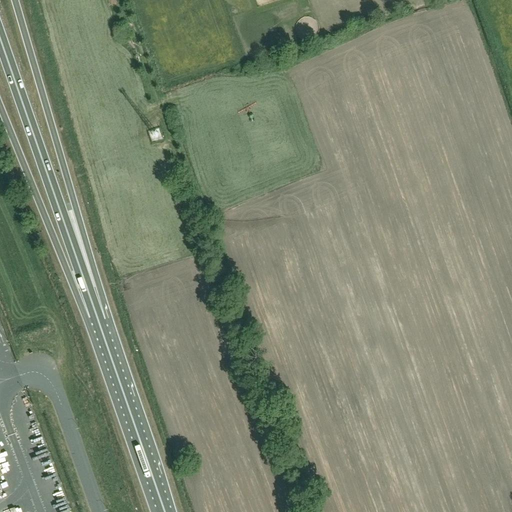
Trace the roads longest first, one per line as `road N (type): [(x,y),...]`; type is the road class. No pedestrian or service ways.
road 1 (trunk): [(98,321),(77,215),(14,0)]
road 2 (trunk): [(98,321),(0,38)]
road 3 (trunk): [(0,108),(59,254),(98,321)]
road 4 (trunk): [(164,511),(98,321)]
road 5 (unclassified): [(98,511),(49,380),(39,372),(19,375)]
road 6 (track): [(121,0),(171,142)]
